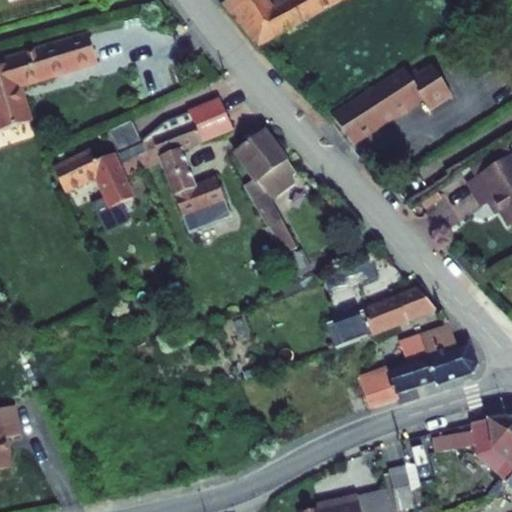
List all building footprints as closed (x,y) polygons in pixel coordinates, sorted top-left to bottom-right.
[(288,0),(274,7),(270,0),(240,0),(264,40),(342,0),(288,0)] [(3,66),(0,67),(0,78),(6,94),(0,108),(0,111),(4,110),(11,129),(45,118),(37,94),(33,95),(29,83),(108,57),(98,30),(2,62),(3,66)] [(346,105),(363,136),(436,95),(442,107),(465,94),(449,64),(427,76),(420,64),(346,105)] [(236,130),(224,99),(190,112),(194,122),(202,143),(236,130)] [(181,150),(202,143),(194,122),(187,125),(184,117),(167,123),(170,130),(156,136),(188,221),(228,205),(218,179),(196,188),(181,150)] [(303,177),(270,133),(234,151),(251,174),(241,179),(285,258),(300,250),(275,207),(301,189),(300,180),(303,177)] [(120,151),(127,169),(148,161),(142,144),(120,151)] [(93,151),(54,169),(65,191),(98,176),(113,208),(134,198),(114,154),(98,162),(93,151)] [(511,222),(511,152),(468,180),(482,203),(493,196),(511,224),(511,222)] [(374,259),(327,279),(334,295),(380,275),(374,259)] [(442,310),(419,285),(329,320),(341,348),(374,338),(442,310)] [(403,367),(358,383),(368,411),(398,401),(395,393),(434,381),(436,389),(475,376),(478,371),(472,353),(467,345),(453,350),(448,335),(398,352),(403,367)] [(19,405),(0,409),(0,472),(17,468),(9,437),(26,433),(19,405)] [(486,455),(510,475),(511,472),(511,419),(481,424),(482,431),(443,439),(446,453),(485,446),(486,455)] [(389,469),(397,511),(415,511),(418,511),(408,465),(389,469)] [(307,511),(370,511),(366,494),(336,500),(337,504),(307,511)]
